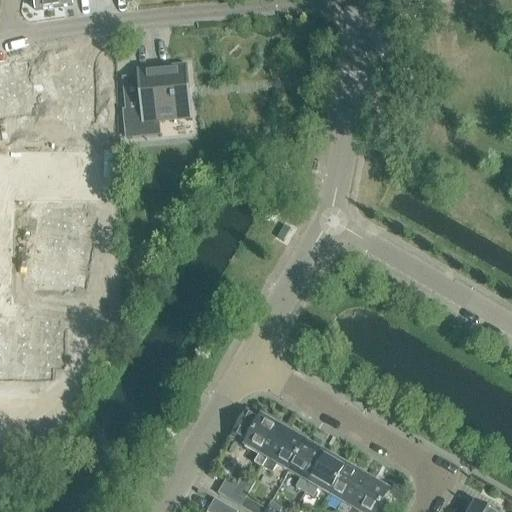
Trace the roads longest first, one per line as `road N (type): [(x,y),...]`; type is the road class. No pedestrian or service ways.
road 1 (unclassified): [(9,45),(83,26),(366,3)]
road 2 (residential): [(416,511),(437,474),(250,371)]
road 3 (residential): [(322,230),(366,3)]
road 4 (residential): [(511,332),(322,230)]
road 5 (residential): [(166,511),(250,371)]
road 6 (residential): [(250,371),(322,230)]
road 7 (unknown): [(0,108),(13,142),(0,258)]
